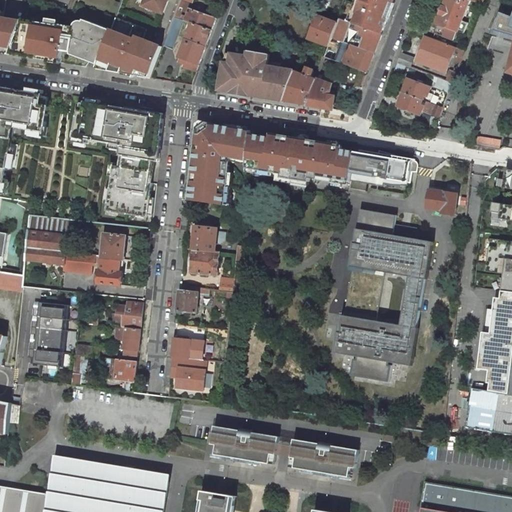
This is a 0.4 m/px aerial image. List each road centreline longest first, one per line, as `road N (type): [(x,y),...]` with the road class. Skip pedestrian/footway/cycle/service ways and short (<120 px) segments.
road 1 (residential): [(155,389),(185,98)]
road 2 (residential): [(185,98),(0,67)]
road 3 (residential): [(356,136),(328,123),(193,100)]
road 4 (residential): [(356,136),(511,163)]
road 5 (residential): [(408,0),(356,136)]
